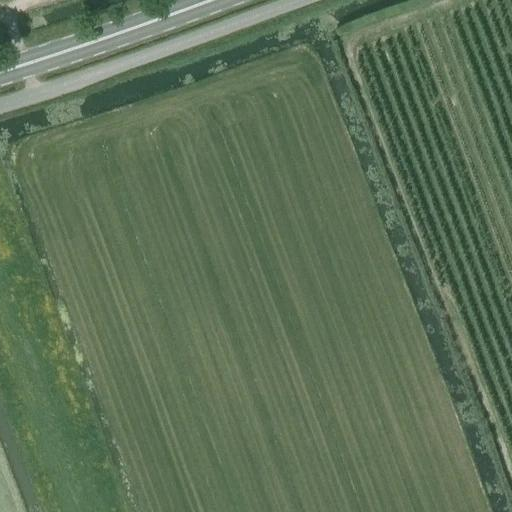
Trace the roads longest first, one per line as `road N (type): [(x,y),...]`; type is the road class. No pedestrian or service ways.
road 1 (unclassified): [(0,109),(303,0)]
road 2 (primary): [(0,71),(213,0)]
